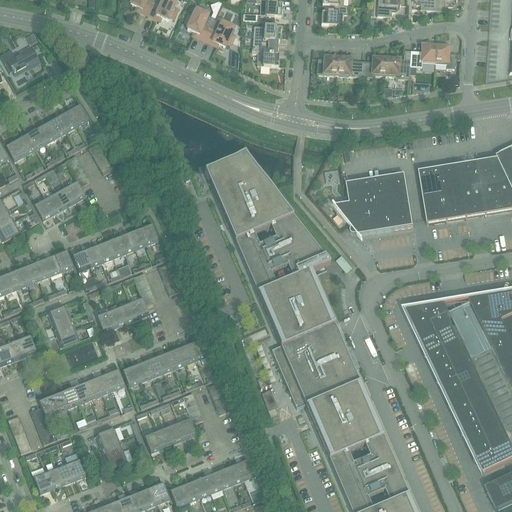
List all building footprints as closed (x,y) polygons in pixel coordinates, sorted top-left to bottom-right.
[(140,14),(147,18),(155,0),(129,0),(132,1),(130,6),(142,11),(140,14)] [(168,0),(155,0),(147,18),(155,21),(156,18),(168,23),(170,19),(174,21),(178,12),(174,11),(177,4),(168,0)] [(260,19),(281,20),(281,11),(279,11),(279,0),(276,0),(255,0),(255,6),(260,6),(260,19)] [(322,0),(322,8),(325,8),(343,9),(343,0),(322,0)] [(395,14),(398,11),(398,0),(377,0),(377,19),(385,19),(385,14),(395,14)] [(426,13),(434,13),(434,0),(413,0),(414,3),(417,7),(426,7),(426,13)] [(434,0),(434,13),(442,14),(442,8),(451,9),(455,6),(454,0),(434,0)] [(325,8),(324,19),(321,19),(321,28),(342,29),(343,16),(346,17),(347,9),(343,9),(325,8)] [(215,21),(196,12),(193,19),(189,17),(185,25),(189,27),(187,31),(198,37),(197,40),(204,43),(215,21)] [(234,30),(215,21),(204,43),(212,47),(213,44),(225,49),(227,45),(231,46),(234,38),(230,36),(234,30)] [(254,29),(253,42),(257,42),(256,49),(277,50),(277,39),(280,40),(280,31),(254,29)] [(410,54),(410,68),(410,69),(422,70),(422,66),(434,66),(435,49),(429,49),(430,47),(424,46),(424,48),(422,48),(422,55),(411,55),(411,54),(410,54)] [(441,49),(435,49),(434,66),(446,67),(446,71),(454,72),(455,56),(454,56),(454,57),(448,57),(448,50),(446,50),(447,48),(441,47),(441,49)] [(252,56),(258,56),(257,69),(278,70),(279,61),(276,61),(277,50),(256,49),(252,49),(252,56)] [(14,59),(11,53),(0,58),(10,75),(13,73),(14,76),(16,78),(26,72),(27,74),(28,73),(26,70),(37,63),(40,69),(41,69),(30,50),(14,59)] [(317,77),(336,78),(338,61),(332,60),(332,58),(326,58),(326,60),(325,60),(324,63),(318,63),(318,62),(317,77)] [(336,78),(361,79),(362,65),(350,64),(350,61),(349,61),(349,59),(343,59),(343,61),(338,61),(336,78)] [(373,78),(385,79),(386,61),(380,61),(380,59),(375,59),(375,61),(373,61),(373,66),(362,65),(361,79),(373,80),(373,78)] [(386,61),(385,79),(397,79),(397,82),(409,82),(410,69),(410,68),(404,68),(405,62),(397,62),(397,60),(392,60),(392,62),(386,61)] [(416,90),(426,91),(427,82),(417,81),(416,90)] [(88,122),(79,106),(68,112),(77,129),(88,122)] [(77,129),(68,112),(57,118),(67,134),(77,129)] [(67,134),(57,118),(47,124),(56,140),(67,134)] [(56,140),(47,124),(36,130),(46,146),(56,140)] [(46,146),(36,130),(26,136),(35,152),(46,146)] [(35,152),(26,136),(16,142),(25,158),(35,152)] [(98,141),(97,138),(88,143),(90,146),(98,141)] [(25,158),(16,142),(5,148),(14,164),(25,158)] [(85,148),(84,145),(75,150),(77,153),(85,148)] [(102,151),(99,146),(88,151),(91,157),(102,151)] [(511,149),(496,158),(498,161),(511,190),(511,149)] [(77,153),(75,150),(67,154),(69,158),(77,153)] [(104,156),(102,151),(91,157),(94,162),(104,156)] [(107,161),(104,156),(94,162),(97,167),(107,161)] [(330,265),(273,193),(244,156),(205,173),(274,335),(280,349),(271,353),(297,411),(305,407),(350,511),(414,511),(312,273),(330,265)] [(65,160),(63,157),(54,162),(56,165),(65,160)] [(79,164),(76,159),(66,164),(67,168),(69,170),(79,164)] [(110,166),(107,161),(97,167),(100,172),(110,166)] [(511,190),(498,161),(419,174),(427,226),(427,227),(511,212),(511,190)] [(56,165),(54,162),(46,166),(48,170),(56,165)] [(67,168),(66,164),(57,169),(59,173),(67,168)] [(81,169),(79,164),(69,170),(71,174),(81,169)] [(113,172),(110,166),(100,172),(103,178),(113,172)] [(44,172),(42,169),(33,173),(35,177),(44,172)] [(84,174),(81,169),(71,174),(74,179),(84,174)] [(53,172),(44,176),(46,180),(54,175),(53,172)] [(35,177),(33,173),(25,178),(27,181),(35,177)] [(87,179),(84,174),(74,179),(76,183),(77,184),(87,179)] [(18,180),(16,176),(7,181),(9,184),(18,180)] [(46,180),(44,176),(36,181),(38,184),(46,180)] [(413,228),(405,176),(346,186),(349,205),(336,208),(334,205),(333,206),(352,229),(351,231),(350,232),(350,234),(351,235),(353,236),(354,237),(357,236),(361,241),(362,241),(359,236),(392,230),(393,232),(413,229),(413,228)] [(90,185),(87,179),(77,184),(80,190),(90,185)] [(23,188),(25,192),(34,187),(32,183),(23,188)] [(85,199),(80,190),(77,184),(76,183),(65,189),(74,205),(85,199)] [(74,205),(65,189),(55,195),(64,211),(74,205)] [(22,195),(18,196),(23,205),(27,203),(22,195)] [(64,211),(55,195),(44,201),(53,217),(64,211)] [(53,217),(44,201),(33,207),(43,223),(53,217)] [(31,211),(27,203),(23,205),(28,213),(31,211)] [(0,231),(14,224),(8,213),(0,217),(0,231)] [(30,217),(35,226),(39,224),(34,215),(30,217)] [(20,235),(14,224),(0,231),(0,237),(4,244),(20,235)] [(158,243),(151,226),(139,230),(146,248),(158,243)] [(146,248),(139,230),(128,235),(135,252),(146,248)] [(135,252),(128,235),(117,239),(124,256),(135,252)] [(124,256),(117,239),(106,243),(113,261),(124,256)] [(113,261),(106,243),(95,248),(101,265),(113,261)] [(101,265),(95,248),(83,252),(90,270),(101,265)] [(66,252),(54,257),(61,274),(73,270),(66,252)] [(90,270),(83,252),(72,257),(79,274),(90,270)] [(351,273),(358,268),(347,254),(341,259),(351,273)] [(61,274),(54,257),(43,261),(50,279),(61,274)] [(50,279),(43,261),(32,266),(39,283),(50,279)] [(39,283),(32,266),(21,270),(27,287),(39,283)] [(171,272),(169,266),(158,270),(160,276),(171,272)] [(27,287),(21,270),(9,274),(16,292),(27,287)] [(173,277),(171,272),(160,276),(162,282),(173,277)] [(16,292),(9,274),(0,278),(0,283),(5,296),(16,292)] [(146,281),(144,276),(134,280),(136,285),(146,281)] [(176,283),(173,277),(162,282),(165,287),(176,283)] [(148,287),(146,281),(136,285),(138,291),(148,287)] [(178,288),(176,283),(165,287),(167,293),(178,288)] [(151,292),(148,287),(138,291),(140,296),(151,292)] [(180,294),(178,288),(167,293),(169,298),(180,294)] [(153,297),(151,292),(140,296),(142,300),(142,301),(153,297)] [(511,295),(470,303),(469,303),(511,394),(511,295)] [(155,303),(153,297),(142,301),(145,307),(155,303)] [(148,317),(145,307),(142,301),(142,300),(130,304),(137,322),(148,317)] [(137,322),(130,304),(119,309),(126,326),(137,322)] [(511,461),(511,445),(445,307),(422,311),(419,312),(416,314),(414,316),(413,319),(413,322),(413,325),(414,328),(484,475),(511,461)] [(48,316),(53,328),(70,321),(65,309),(48,316)] [(126,326),(119,309),(108,313),(115,331),(126,326)] [(115,331),(108,313),(96,318),(103,335),(115,331)] [(74,332),(70,321),(53,328),(57,339),(74,332)] [(79,344),(74,332),(57,339),(61,350),(79,344)] [(36,354),(29,337),(18,342),(25,359),(36,354)] [(208,358),(201,341),(189,345),(196,363),(208,358)] [(25,359),(18,342),(7,346),(13,363),(25,359)] [(100,343),(80,349),(83,359),(103,354),(100,343)] [(196,363),(189,345),(178,350),(185,367),(196,363)] [(13,363),(7,346),(0,348),(0,362),(2,368),(13,363)] [(185,367),(178,350),(167,354),(174,372),(185,367)] [(174,372),(167,354),(156,359),(163,376),(174,372)] [(163,376),(156,359),(145,363),(151,380),(163,376)] [(151,380),(145,363),(133,367),(140,385),(151,380)] [(140,385),(133,367),(122,372),(129,389),(140,385)] [(117,371),(106,376),(112,393),(124,389),(117,371)] [(112,393),(106,376),(94,380),(101,398),(112,393)] [(101,398),(94,380),(83,385),(90,402),(101,398)] [(90,402),(83,385),(72,389),(79,407),(90,402)] [(221,391),(218,385),(207,390),(210,396),(221,391)] [(79,407),(72,389),(61,393),(68,411),(79,407)] [(223,397),(221,391),(210,396),(212,401),(223,397)] [(68,411),(61,393),(50,398),(57,416),(68,411)] [(194,402),(192,396),(181,400),(183,404),(183,406),(194,402)] [(225,402),(223,397),(212,401),(214,407),(225,402)] [(57,416),(50,398),(38,402),(41,410),(43,415),(45,420),(57,416)] [(196,407),(194,402),(183,406),(186,411),(196,407)] [(227,408),(225,402),(214,407),(216,412),(227,408)] [(199,413),(196,407),(186,411),(188,417),(199,413)] [(230,414),(227,408),(216,412),(218,418),(230,414)] [(43,415),(41,410),(30,414),(32,420),(43,415)] [(201,418),(199,413),(188,417),(189,420),(190,422),(201,418)] [(45,421),(45,420),(43,415),(32,420),(34,425),(45,421)] [(203,423),(201,418),(190,422),(192,428),(203,423)] [(19,419),(17,419),(7,423),(10,429),(21,424),(19,419)] [(196,437),(192,428),(190,422),(189,420),(178,425),(184,442),(196,437)] [(48,427),(45,421),(34,425),(37,431),(48,427)] [(23,430),(21,424),(10,429),(12,434),(23,430)] [(442,436),(451,435),(450,424),(441,425),(442,436)] [(184,442),(178,425),(166,429),(173,446),(184,442)] [(50,432),(48,427),(37,431),(39,437),(50,432)] [(173,446),(166,429),(155,433),(162,451),(173,446)] [(25,435),(23,430),(12,434),(14,440),(25,435)] [(96,438),(101,450),(118,443),(114,431),(96,438)] [(52,438),(50,432),(39,437),(41,442),(52,438)] [(162,451),(155,433),(144,438),(151,455),(162,451)] [(27,441),(25,435),(14,440),(16,445),(27,441)] [(54,443),(52,438),(41,442),(43,448),(54,443)] [(30,447),(27,441),(16,445),(18,451),(30,447)] [(123,454),(118,443),(101,450),(105,461),(123,454)] [(32,452),(30,447),(18,451),(21,457),(32,452)] [(127,466),(123,454),(105,461),(110,472),(127,466)] [(85,479),(78,461),(67,466),(74,483),(85,479)] [(255,478),(248,461),(237,465),(243,483),(255,478)] [(243,483),(237,465),(225,470),(232,487),(243,483)] [(74,483),(67,466),(56,470),(63,488),(74,483)] [(63,488),(56,470),(45,475),(51,492),(63,488)] [(232,487),(225,470),(214,474),(221,491),(232,487)] [(221,491),(214,474),(203,479),(210,496),(221,491)] [(51,492),(45,475),(33,479),(40,497),(51,492)] [(511,476),(490,487),(487,488),(485,489),(486,492),(495,511),(497,511),(501,511),(511,505),(511,476)] [(210,496),(203,479),(192,483),(199,500),(210,496)] [(199,500),(192,483),(181,487),(188,505),(199,500)] [(169,502),(162,484),(150,489),(157,506),(169,502)] [(188,505),(181,487),(169,492),(176,509),(188,505)] [(157,506),(150,489),(139,493),(146,511),(157,506)] [(142,511),(146,511),(139,493),(128,498),(133,511),(142,511)] [(133,511),(128,498),(117,502),(120,511),(133,511)] [(120,511),(117,502),(106,507),(107,511),(120,511)]
